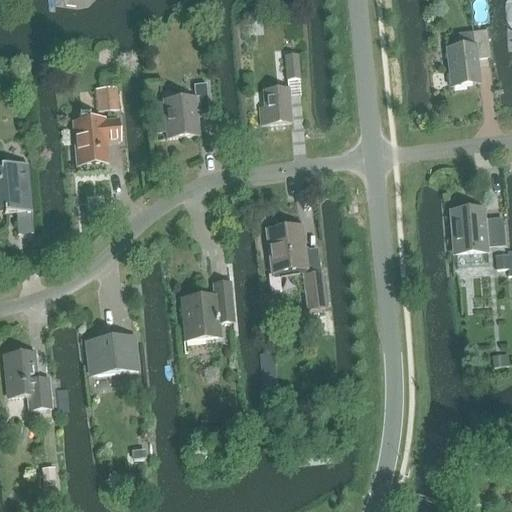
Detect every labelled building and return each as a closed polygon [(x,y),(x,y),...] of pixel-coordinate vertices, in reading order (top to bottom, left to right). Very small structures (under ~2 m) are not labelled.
[(245,15),(242,19),(242,24),(246,27),(251,27),(254,23),(254,18),(250,14),(245,15)] [(458,36),(459,51),(447,52),(451,90),(478,86),(475,63),(489,61),(486,33),(471,35),(458,36)] [(286,83),(299,82),(297,58),(284,59),(286,83)] [(17,79),(4,81),(5,92),(19,90),(17,79)] [(162,106),(153,107),(156,135),(165,134),(166,142),(199,139),(196,114),(208,113),(205,87),(193,88),(194,101),(162,104),(162,106)] [(116,91),(96,93),(98,114),(118,113),(116,91)] [(260,129),(291,126),(288,92),(262,94),(264,110),(259,111),(260,129)] [(104,124),(104,122),(72,125),(76,170),(108,167),(106,146),(119,145),(117,123),(104,124)] [(33,236),(27,167),(0,169),(0,213),(3,214),(4,218),(16,216),(17,238),(33,236)] [(480,212),(452,214),(456,257),(457,270),(485,268),(484,255),(483,250),(503,248),(501,222),(481,224),(480,212)] [(300,230),(266,234),(271,276),(273,276),(273,280),(305,276),(305,272),(306,272),(303,248),(300,230)] [(493,272),(508,271),(509,271),(509,257),(493,257),(493,272)] [(308,279),(303,280),(307,313),(325,311),(320,277),(308,279)] [(185,344),(219,341),(218,327),(233,326),(229,286),(213,287),(214,299),(181,302),(185,344)] [(326,317),(314,319),(315,334),(327,332),(326,317)] [(92,380),(135,375),(131,339),(88,344),(92,380)] [(349,390),(346,344),(334,344),(337,390),(349,390)] [(278,398),(273,353),(258,355),(263,400),(278,398)] [(36,383),(34,356),(4,359),(8,401),(27,400),(28,415),(51,412),(48,382),(36,383)] [(502,359),(492,360),(493,369),(503,368),(502,359)] [(298,413),(287,413),(288,427),(299,426),(298,413)] [(144,451),(132,453),(133,463),(145,461),(144,451)] [(53,471),(41,472),(43,489),(55,488),(53,471)]
